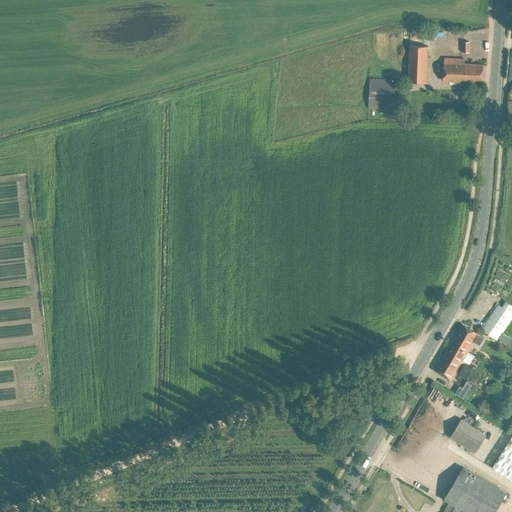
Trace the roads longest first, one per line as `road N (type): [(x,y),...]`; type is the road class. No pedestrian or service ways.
road 1 (tertiary): [(333,511),(475,257),(502,0)]
road 2 (track): [(9,511),(401,350),(423,356)]
